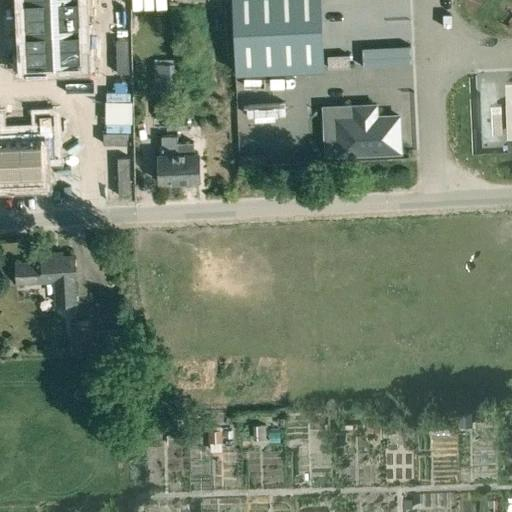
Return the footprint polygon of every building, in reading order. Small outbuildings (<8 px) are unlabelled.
[(21,0),(22,15),(52,14),(51,0),(21,0)] [(51,0),(52,14),(81,12),(80,0),(51,0)] [(323,68),(319,0),(233,0),(237,72),(323,68)] [(82,29),(81,12),(52,14),(53,30),(82,29)] [(22,15),(23,32),(53,30),(52,14),(22,15)] [(82,29),(53,30),(53,47),(83,46),(82,29)] [(23,32),(24,49),(53,47),(53,30),(23,32)] [(83,46),(53,47),(54,65),(84,63),(83,46)] [(53,47),(24,49),(24,66),(54,65),(53,47)] [(328,55),(328,68),(349,67),(349,54),(328,55)] [(177,116),(187,116),(187,107),(176,107),(175,88),(174,67),(158,68),(159,89),(155,89),(156,118),(167,118),(167,117),(177,116)] [(473,87),(477,151),(499,150),(494,86),(473,87)] [(398,115),(379,116),(336,118),(338,154),(400,151),(398,115)] [(178,128),(177,116),(167,117),(167,118),(168,129),(178,128)] [(187,116),(177,116),(178,128),(188,128),(187,116)] [(40,135),(19,136),(21,182),(43,181),(42,157),(55,157),(53,119),(39,119),(40,135)] [(0,183),(21,182),(19,136),(0,136),(0,183)] [(178,142),(163,143),(163,153),(159,154),(159,182),(161,181),(163,184),(170,184),(171,181),(180,181),(178,142)] [(178,142),(180,181),(189,181),(190,183),(195,183),(197,180),(199,180),(199,152),(194,152),(194,142),(178,142)] [(42,260),(18,262),(19,283),(56,281),(57,302),(77,301),(75,255),(42,256),(42,260)] [(91,321),(71,322),(73,354),(93,352),(91,321)] [(143,439),(151,438),(151,429),(143,429),(143,439)]
